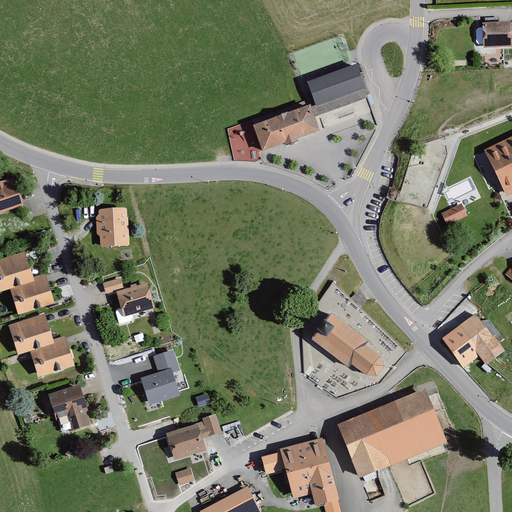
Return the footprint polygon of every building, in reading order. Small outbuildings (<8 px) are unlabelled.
[(477,18),(479,44),(509,42),(507,15),(477,18)] [(366,100),(350,62),(301,80),(315,118),(366,100)] [(314,126),(304,100),(249,120),(259,147),(314,126)] [(459,132),(438,136),(413,146),(395,199),(431,207),(459,132)] [(511,133),(482,147),(503,195),(511,190),(511,133)] [(17,182),(0,186),(0,216),(24,210),(17,182)] [(447,223),(468,214),(462,202),(441,211),(447,223)] [(128,214),(97,215),(99,254),(130,253),(128,214)] [(27,257),(0,264),(0,296),(11,293),(35,287),(33,281),(27,257)] [(35,287),(11,293),(18,318),(55,309),(46,277),(33,281),(35,287)] [(105,290),(123,289),(122,277),(103,279),(105,290)] [(150,288),(116,296),(122,321),(156,314),(150,288)] [(367,339),(331,312),(311,337),(349,365),(351,362),(366,374),(376,375),(384,365),(380,355),(365,343),(367,339)] [(496,350),(467,314),(435,340),(457,367),(471,356),(478,365),(496,350)] [(45,318),(9,328),(18,359),(30,356),(53,349),(52,345),(45,318)] [(65,341),(52,345),(53,349),(30,356),(37,380),(74,370),(65,341)] [(174,350),(153,356),(158,372),(141,377),(150,404),(181,394),(174,372),(180,370),(174,350)] [(439,440),(420,390),(334,422),(355,479),(387,467),(384,461),(439,440)] [(81,392),(49,402),(56,426),(67,423),(71,435),(92,429),(81,392)] [(214,412),(200,417),(206,435),(219,430),(214,412)] [(162,436),(171,460),(203,448),(200,439),(199,436),(198,433),(194,424),(162,436)] [(315,437),(271,447),(282,493),(302,489),(305,503),(329,498),(315,437)] [(175,471),(180,484),(195,479),(191,466),(175,471)] [(242,481),(194,506),(197,511),(255,511),(258,511),(242,481)]
